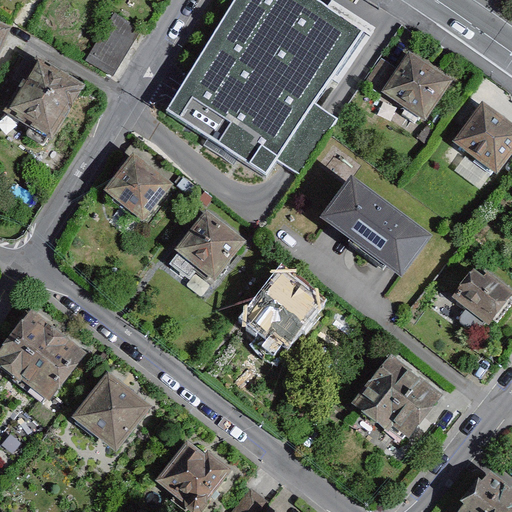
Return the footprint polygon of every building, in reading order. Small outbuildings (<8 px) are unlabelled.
[(363,35),(306,0),(241,0),(180,96),(166,117),(268,182),(278,166),(302,181),(338,124),(315,110),(363,35)] [(116,14),(83,61),(108,78),(141,31),(116,14)] [(0,55),(9,35),(0,31),(0,55)] [(384,98),(427,126),(454,86),(411,58),(384,98)] [(85,93),(35,63),(2,118),(51,148),(85,93)] [(455,148),(499,180),(511,162),(511,126),(485,106),(455,148)] [(173,191),(134,160),(103,199),(142,230),(173,191)] [(434,243),(353,185),(321,228),(402,287),(434,243)] [(246,246),(207,216),(176,257),(215,287),(246,246)] [(324,308),(282,277),(243,329),(265,346),(270,340),(289,354),(324,308)] [(454,304),(491,332),(511,304),(511,296),(488,279),(484,285),(474,277),(454,304)] [(86,360),(30,315),(0,353),(0,372),(47,410),(86,360)] [(445,402),(392,362),(353,414),(388,441),(393,434),(411,447),(445,402)] [(152,414),(108,379),(71,424),(116,459),(152,414)] [(190,443),(155,487),(186,511),(204,511),(233,477),(190,443)] [(511,511),(511,493),(492,478),(484,489),(480,485),(461,509),(464,511),(511,511)]
